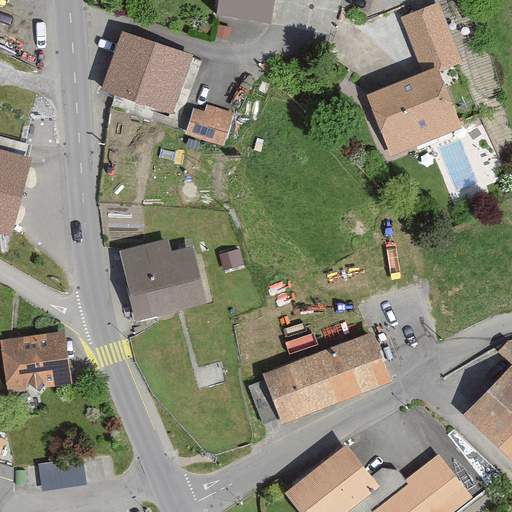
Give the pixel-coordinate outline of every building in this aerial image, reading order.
[(273,0),(216,0),(214,12),(270,21),(273,0)] [(428,0),(411,0),(398,5),(419,57),(447,46),(428,0)] [(190,54),(125,33),(107,89),(172,110),(190,54)] [(361,90),(380,142),(454,114),(434,62),(361,90)] [(185,93),(178,121),(214,130),(222,102),(185,93)] [(0,231),(12,234),(30,157),(0,149),(0,231)] [(169,237),(121,248),(136,317),(207,300),(194,243),(172,248),(169,237)] [(65,328),(0,337),(0,349),(6,391),(72,382),(65,328)] [(278,418),(388,380),(372,332),(261,370),(278,418)] [(511,365),(463,413),(501,448),(511,436),(511,365)] [(511,436),(501,448),(511,458),(511,436)] [(302,511),(343,511),(381,483),(348,441),(285,489),(302,511)] [(447,511),(471,494),(439,453),(404,479),(410,486),(376,511),(447,511)] [(39,459),(42,484),(86,480),(84,454),(39,459)]
